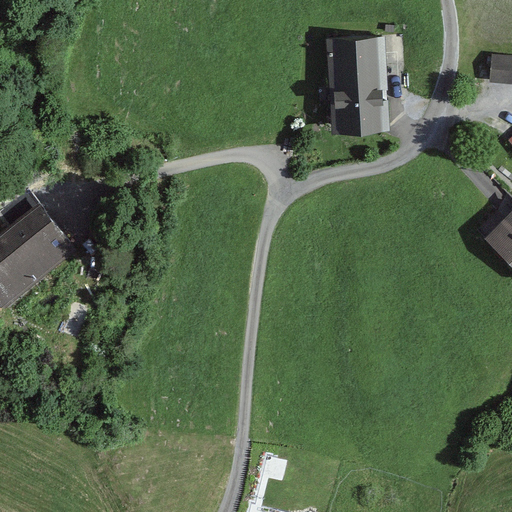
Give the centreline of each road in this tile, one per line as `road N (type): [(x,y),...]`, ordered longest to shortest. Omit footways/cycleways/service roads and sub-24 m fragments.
road 1 (unclassified): [(226,511),(238,481),(256,281),(272,205)]
road 2 (unclassified): [(272,205),(299,186),(409,152),(431,122),(449,69),(447,0)]
road 3 (unclassified): [(272,205),(275,172),(248,155),(129,182),(82,210)]
